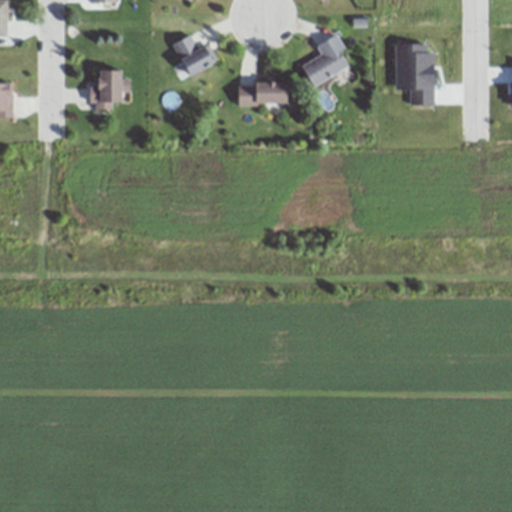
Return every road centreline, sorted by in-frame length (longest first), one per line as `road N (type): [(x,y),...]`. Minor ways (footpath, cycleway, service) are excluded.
road 1 (residential): [(47,0),(49,136)]
road 2 (residential): [(471,0),(471,133)]
